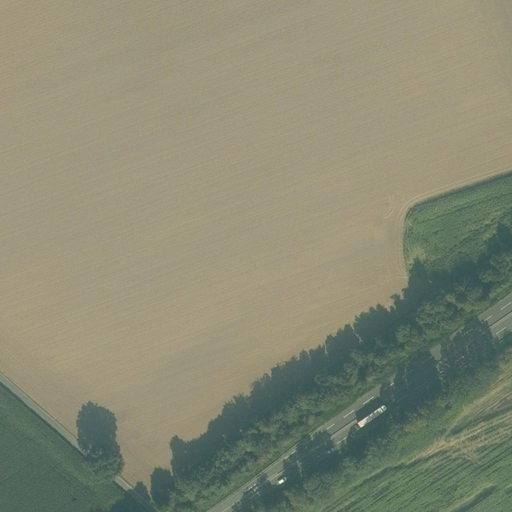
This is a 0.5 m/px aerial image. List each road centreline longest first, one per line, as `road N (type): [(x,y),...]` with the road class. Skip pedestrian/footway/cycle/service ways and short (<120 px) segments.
road 1 (motorway): [(511,303),(227,505)]
road 2 (motorway): [(227,505),(511,316)]
road 3 (track): [(0,377),(153,511)]
